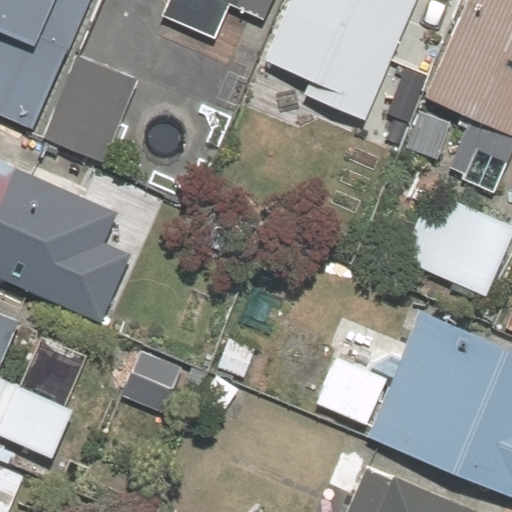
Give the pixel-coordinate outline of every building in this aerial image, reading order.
[(0,0),(0,107),(35,122),(84,0),(0,0)] [(265,0),(163,0),(158,12),(215,35),(228,2),(260,15),(265,0)] [(406,0),(286,0),(267,48),(321,69),(331,43),(381,63),(406,0)] [(496,191),(511,150),(511,0),(458,0),(422,90),(470,110),(445,171),(496,191)] [(135,76),(75,51),(43,131),(103,156),(135,76)] [(406,84),(366,68),(340,133),(370,145),(363,161),(387,170),(397,146),(383,140),(406,84)] [(0,275),(62,301),(65,294),(107,311),(122,274),(80,257),(106,194),(0,151),(0,275)] [(501,246),(511,219),(445,192),(434,219),(414,211),(397,255),(483,290),(501,246)] [(0,430),(48,450),(69,399),(0,371),(0,342),(13,310),(0,304),(0,430)] [(511,493),(511,346),(412,306),(360,432),(511,493)] [(249,342),(227,333),(215,362),(237,371),(249,342)] [(206,370),(132,340),(118,373),(192,403),(206,370)] [(379,372),(330,352),(314,393),(362,413),(379,372)] [(234,380),(213,372),(200,406),(220,414),(234,380)] [(490,511),(364,461),(342,511),(490,511)] [(0,510),(1,511),(18,470),(0,463),(0,510)]
